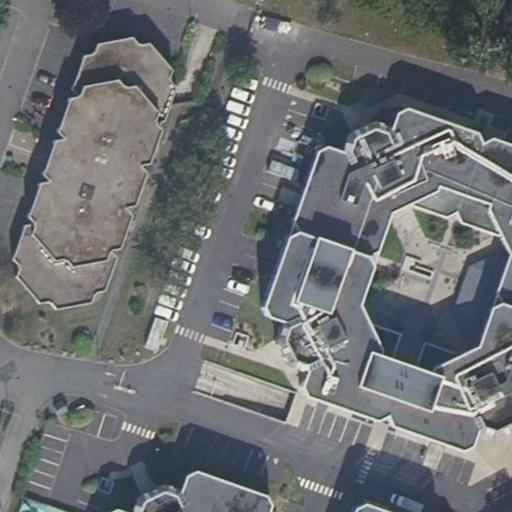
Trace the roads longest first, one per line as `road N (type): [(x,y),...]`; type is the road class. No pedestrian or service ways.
road 1 (unknown): [(153,417),(290,35)]
road 2 (unknown): [(153,417),(467,511)]
